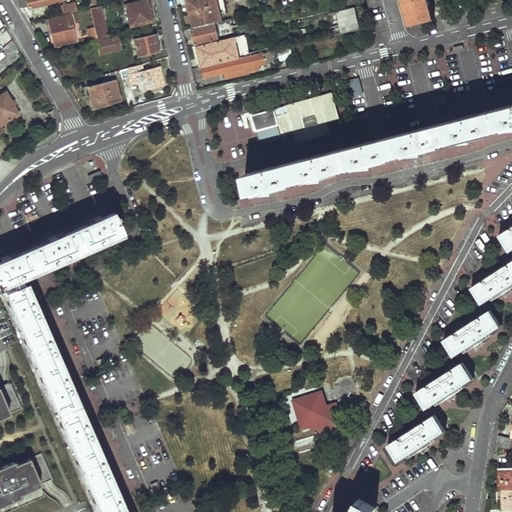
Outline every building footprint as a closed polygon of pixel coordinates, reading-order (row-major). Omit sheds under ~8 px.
[(147,0),(142,0),(126,4),(131,26),(152,21),(147,0)] [(191,0),(189,1),(195,28),(215,23),(222,21),(221,15),(228,14),(225,0),(191,0)] [(401,0),(405,13),(408,25),(433,19),(427,0),(401,0)] [(62,4),(64,13),(78,10),(76,1),(62,4)] [(91,9),(95,27),(98,39),(99,41),(109,39),(102,6),(91,9)] [(352,8),(340,11),(344,24),(355,21),(352,8)] [(51,29),(54,46),(75,42),(70,14),(47,19),(49,29),(51,29)] [(192,28),(196,45),(221,39),(220,33),(227,32),(226,29),(217,31),(215,23),(195,28),(192,28)] [(156,33),(135,39),(140,57),(161,51),(156,33)] [(97,42),(100,54),(121,48),(118,37),(109,39),(99,41),(97,42)] [(236,37),(197,46),(200,58),(239,49),(236,37)] [(275,52),(202,68),(205,78),(277,62),(276,54),(281,53),(280,48),(274,50),(275,52)] [(122,70),(124,79),(131,77),(133,84),(147,81),(149,89),(165,85),(160,65),(144,69),(143,64),(122,70)] [(91,99),(94,108),(121,101),(119,91),(116,82),(125,79),(124,79),(122,70),(101,75),(103,82),(90,85),(93,98),(91,99)] [(0,132),(3,131),(0,126),(18,115),(5,92),(0,95),(0,132)] [(273,109),(251,114),(259,144),(281,138),(281,135),(293,131),(297,142),(329,133),(326,122),(339,119),(332,92),(291,103),(293,111),(275,116),(273,109)] [(511,104),(245,173),(250,192),(256,191),(257,197),(271,195),(269,187),(291,181),(290,180),(304,177),(306,184),(320,182),(318,175),(340,169),(340,167),(347,166),(348,171),(370,169),(368,162),(389,156),(389,155),(403,151),(405,159),(419,156),(417,149),(439,143),(439,142),(453,138),(456,146),(469,143),(467,136),(489,130),(489,129),(503,125),(504,133),(511,131),(511,104)] [(33,206),(22,210),(27,223),(38,218),(33,206)] [(107,235),(119,230),(112,213),(100,218),(99,215),(86,221),(87,224),(55,238),(54,235),(40,241),(41,243),(9,258),(7,255),(0,258),(0,292),(4,291),(12,310),(9,311),(15,323),(17,322),(29,347),(26,349),(32,363),(34,361),(45,386),(42,387),(48,400),(51,399),(66,432),(62,433),(67,443),(70,442),(81,466),(78,467),(83,478),(85,477),(96,503),(94,504),(97,511),(122,511),(22,282),(16,284),(13,277),(108,236),(107,235)] [(511,249),(511,226),(499,235),(503,241),(498,244),(503,253),(509,250),(510,251),(511,249)] [(498,292),(498,294),(503,291),(504,293),(506,295),(510,291),(508,287),(511,284),(511,260),(471,287),(475,293),(470,296),(475,305),(481,301),(482,303),(498,292)] [(470,345),(471,346),(476,343),(477,345),(479,347),(483,343),(481,340),(486,336),(485,335),(501,325),(491,309),(444,339),(448,345),(443,349),(448,357),(454,354),(455,355),(470,345)] [(443,397),(444,399),(448,396),(450,398),(451,400),(456,396),(453,393),(458,389),(458,388),(474,378),(463,362),(416,392),(421,398),(415,401),(421,410),(426,407),(427,408),(443,397)] [(321,391),(293,400),(302,429),(310,427),(306,416),(315,402),(324,399),(321,391)] [(0,417),(9,414),(0,393),(0,417)] [(326,405),(324,399),(315,402),(306,416),(310,427),(316,424),(319,434),(343,427),(335,403),(326,405)] [(415,450),(415,451),(420,448),(421,451),(423,453),(427,449),(425,445),(430,442),(429,441),(445,431),(435,414),(388,444),(392,451),(387,454),(392,463),(398,459),(399,461),(415,450)] [(511,439),(497,436),(496,446),(511,449),(511,439)] [(0,505),(20,497),(20,499),(40,490),(38,486),(40,485),(28,458),(14,465),(13,462),(0,467),(0,505)] [(511,468),(498,469),(498,488),(511,487),(511,468)] [(511,487),(498,488),(499,498),(502,498),(502,509),(511,508),(511,487)] [(373,511),(376,508),(359,499),(352,511),(373,511)]
